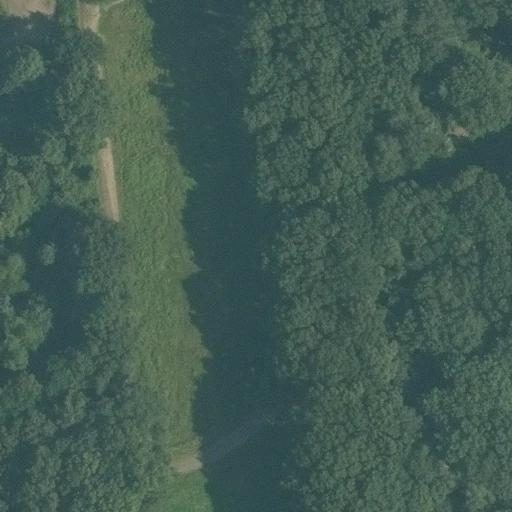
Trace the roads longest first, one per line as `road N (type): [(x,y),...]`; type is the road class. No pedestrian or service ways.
road 1 (unclassified): [(0,445),(57,449),(141,473),(177,468),(213,454),(335,368),(399,342)]
road 2 (unclassified): [(399,342),(367,195),(345,0)]
road 3 (unclassified): [(455,511),(409,376)]
